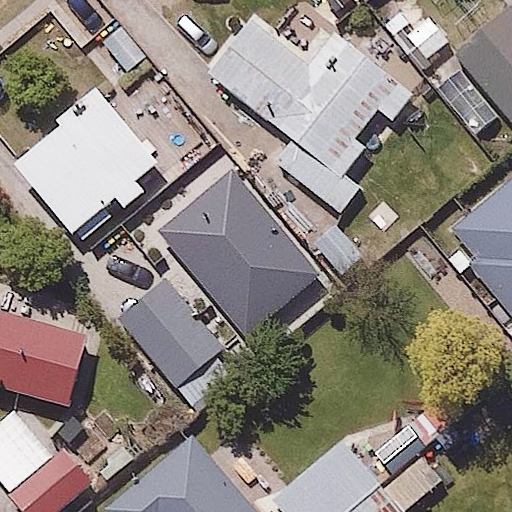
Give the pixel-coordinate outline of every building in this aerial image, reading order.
[(511,5),(449,56),(506,125),(511,119),(511,5)] [(354,171),(426,86),(338,13),(305,52),(259,14),(216,66),(300,137),(258,187),(321,240),(368,183),(354,171)] [(150,177),(167,165),(108,83),(20,146),(50,188),(79,229),(122,198),(134,213),(162,193),(150,177)] [(20,146),(11,133),(0,140),(0,182),(20,210),(50,188),(20,146)] [(511,176),(436,240),(466,277),(477,267),(511,308),(511,176)] [(129,226),(79,270),(182,385),(231,340),(129,226)] [(0,379),(81,402),(102,328),(0,299),(0,379)] [(24,402),(0,419),(0,468),(41,511),(60,511),(108,467),(79,437),(67,448),(24,402)] [(394,480),(356,433),(281,495),(295,511),(421,511),(463,477),(436,445),(394,480)] [(259,511),(194,435),(104,511),(105,511),(259,511)]
